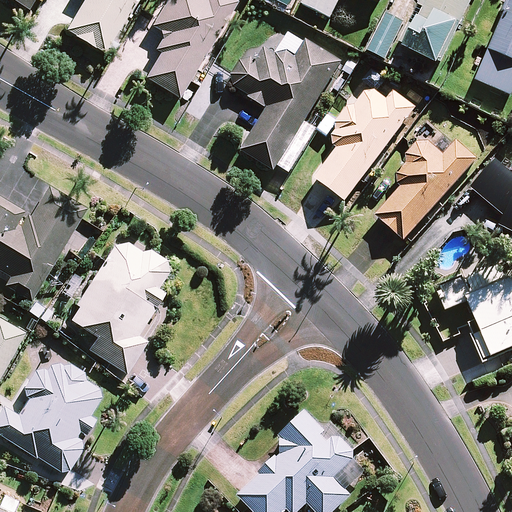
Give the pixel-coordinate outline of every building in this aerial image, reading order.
[(12,0),(27,9),(32,0),(12,0)] [(104,53),(116,33),(122,36),(140,7),(134,3),(135,0),(84,0),(66,31),(104,53)] [(166,0),(151,26),(163,33),(153,49),(160,53),(145,78),(179,98),(237,2),(233,0),(166,0)] [(288,0),(258,0),(283,12),(288,0)] [(339,0),(305,0),(303,6),(331,19),(339,0)] [(403,48),(438,66),(473,0),(478,0),(483,2),(483,0),(420,0),(418,5),(424,8),(403,48)] [(511,94),(511,0),(510,0),(476,81),(511,96),(511,94)] [(404,24),(386,15),(368,52),(386,61),(404,24)] [(255,62),(251,60),(240,61),(231,76),(234,86),(234,88),(268,109),(242,151),(274,171),(341,63),(306,41),(296,58),(279,47),(274,54),(264,48),(255,62)] [(367,99),(364,97),(351,101),(335,123),(335,129),(331,134),(331,147),(335,150),(314,179),(345,202),(414,108),(394,94),(387,103),(373,92),(367,99)] [(407,164),(394,178),(403,186),(376,216),(405,241),(475,159),(456,143),(444,157),(426,142),(424,141),(422,141),(419,142),(417,142),(415,143),(413,145),(411,146),(409,148),(408,150),(407,152),(406,154),(406,157),(406,159),(406,162),(407,164)] [(511,174),(496,159),(472,189),(504,218),(500,226),(511,232),(511,174)] [(28,217),(0,200),(0,270),(11,277),(6,286),(30,300),(85,208),(62,194),(47,185),(28,217)] [(142,253),(116,237),(74,305),(79,309),(71,321),(97,337),(88,350),(126,373),(146,341),(137,336),(163,293),(156,289),(169,270),(168,267),(167,265),(166,263),(165,261),(164,259),(162,257),(160,256),(158,255),(156,254),(154,253),(152,252),(149,252),(147,252),(145,253),(142,253)] [(511,261),(508,255),(439,289),(441,294),(439,295),(447,312),(467,302),(477,321),(466,326),(484,363),(511,349),(511,261)] [(0,377),(25,333),(0,319),(0,377)] [(49,366),(45,371),(37,366),(34,370),(21,392),(30,397),(23,409),(7,400),(0,410),(0,435),(65,474),(85,442),(76,437),(80,431),(87,435),(97,419),(89,414),(103,393),(82,380),(85,375),(65,363),(49,366)] [(329,423),(318,423),(306,411),(280,437),(281,453),(274,460),(238,496),(253,511),(284,511),(287,510),(289,511),(298,511),(307,504),(315,511),(334,511),(350,496),(333,479),(355,458),(356,450),(329,423)] [(14,511),(20,501),(4,494),(0,502),(0,511),(14,511)]
